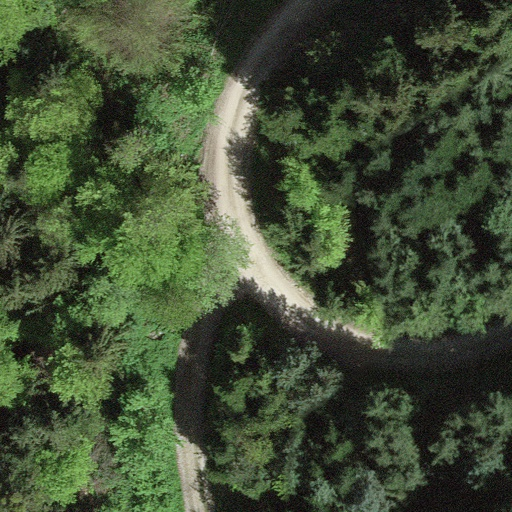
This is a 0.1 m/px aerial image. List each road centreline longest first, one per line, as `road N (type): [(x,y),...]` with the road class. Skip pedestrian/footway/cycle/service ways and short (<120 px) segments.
road 1 (track): [(309,0),(238,105),(235,211),(260,269)]
road 2 (track): [(260,269),(333,338),(417,355),(511,331)]
road 3 (track): [(260,269),(211,310),(190,426),(206,511)]
